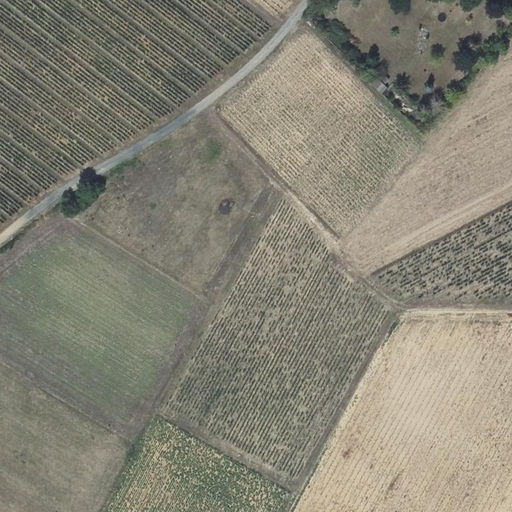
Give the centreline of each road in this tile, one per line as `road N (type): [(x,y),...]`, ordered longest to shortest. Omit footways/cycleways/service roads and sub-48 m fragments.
road 1 (unclassified): [(314,0),(203,105),(0,240)]
road 2 (track): [(203,105),(405,303),(511,304)]
